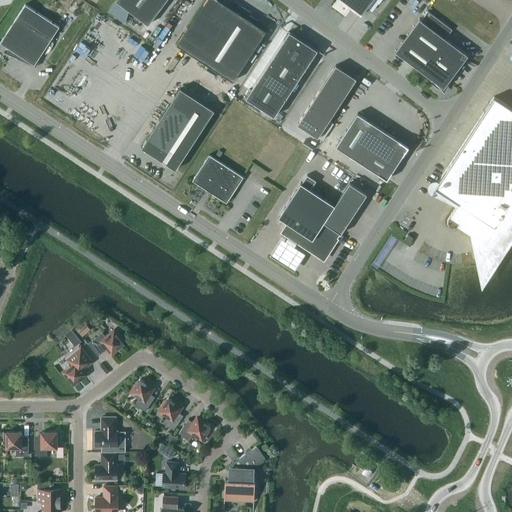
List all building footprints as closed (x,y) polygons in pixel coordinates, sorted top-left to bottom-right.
[(124,23),(129,10),(115,0),(108,11),(124,23)] [(115,0),(129,10),(148,24),(165,0),(115,0)] [(219,0),(205,0),(176,44),(232,81),(266,30),(219,0)] [(333,0),(331,3),(345,14),(350,7),(360,15),(371,0),(333,0)] [(40,59),(38,58),(59,26),(25,4),(0,42),(9,48),(6,53),(4,51),(3,52),(36,66),(40,59)] [(421,19),(419,18),(395,51),(443,87),(468,55),(445,38),(452,29),(427,11),(421,19)] [(246,97),(272,114),(274,116),(317,49),(289,31),(246,97)] [(154,48),(148,58),(160,65),(166,55),(154,48)] [(335,66),(297,124),(317,137),(355,79),(335,66)] [(141,147),(175,169),(214,110),(180,87),(141,147)] [(453,227),(456,227),(458,224),(476,236),(480,257),(490,255),(495,253),(499,250),(503,247),(506,243),(511,234),(511,108),(494,96),(434,187),(458,203),(448,218),(447,221),(448,224),(450,226),(453,227)] [(336,146),(387,179),(408,146),(357,113),(336,146)] [(329,120),(318,137),(323,140),(333,123),(329,120)] [(209,154),(192,180),(227,202),(243,176),(209,154)] [(300,182),(278,216),(290,224),(284,232),(296,240),(300,243),(324,258),(336,239),(341,232),(366,193),(349,182),(335,204),(310,188),(316,180),(307,174),(301,183),(300,182)] [(390,250),(399,237),(393,234),(377,258),(382,261),(386,256),(383,255),(387,248),(390,250)] [(404,239),(409,242),(413,237),(408,234),(404,239)] [(306,257),(282,242),(271,259),(295,274),(306,257)] [(75,328),(82,336),(90,329),(83,321),(75,328)] [(64,333),(75,346),(81,341),(71,328),(64,333)] [(88,343),(97,355),(108,347),(112,352),(124,342),(120,338),(121,336),(115,329),(107,336),(102,331),(88,343)] [(70,378),(74,383),(85,373),(81,368),(92,360),(82,348),(67,360),(71,365),(62,372),(68,380),(70,378)] [(149,392),(153,387),(140,379),(137,384),(135,383),(130,390),(140,396),(135,404),(145,411),(155,396),(149,392)] [(163,422),(173,429),(183,415),(177,411),(181,406),(168,397),(165,402),(163,401),(158,409),(168,415),(163,422)] [(95,438),(94,443),(95,444),(95,445),(101,445),(101,451),(125,451),(125,430),(117,430),(115,430),(115,416),(101,416),(101,430),(95,430),(95,437),(95,438)] [(179,433),(189,440),(194,433),(203,439),(209,431),(207,430),(210,425),(198,417),(194,422),(188,418),(179,433)] [(3,431),(3,440),(6,440),(6,447),(16,447),(16,455),(28,455),(28,438),(22,438),(22,431),(3,431)] [(41,438),(35,438),(35,455),(47,455),(47,447),(57,447),(57,440),(60,440),(60,431),(41,431),(41,438)] [(146,432),(140,442),(148,447),(154,437),(146,432)] [(162,442),(157,449),(166,455),(170,448),(162,442)] [(253,501),(254,501),(255,481),(253,481),(253,479),(253,476),(252,475),(251,473),(249,471),(248,470),(265,457),(257,445),(228,465),(231,470),(231,480),(225,479),(224,499),(253,500),(253,501)] [(95,478),(117,478),(117,464),(116,464),(116,452),(110,452),(104,452),(101,452),(101,464),(95,464),(95,478)] [(166,472),(163,472),(163,486),(185,487),(186,473),(177,472),(177,468),(178,468),(178,461),(166,461),(166,472)] [(37,482),(37,500),(61,500),(61,494),(60,494),(60,488),(54,488),(54,482),(37,482)] [(117,485),(103,485),(103,497),(96,497),(96,511),(118,511),(118,497),(117,497),(117,485)] [(183,511),(184,507),(177,507),(177,496),(163,496),(163,506),(162,506),(161,511),(183,511)] [(61,507),(61,500),(37,500),(37,501),(42,501),(42,511),(37,511),(60,511),(60,507),(61,507)]
